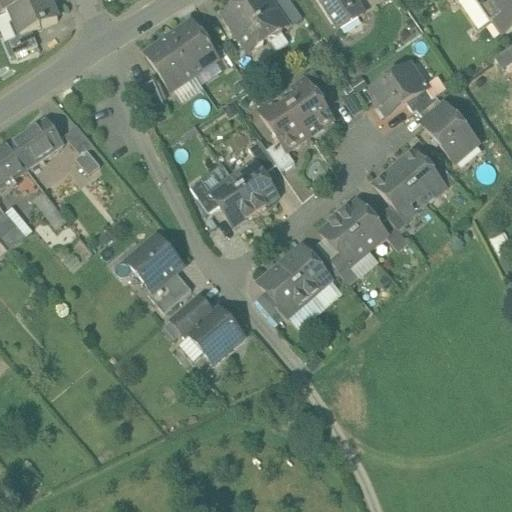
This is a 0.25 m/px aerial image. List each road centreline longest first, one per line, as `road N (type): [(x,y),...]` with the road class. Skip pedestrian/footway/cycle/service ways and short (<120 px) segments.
road 1 (residential): [(100,39),(187,236),(219,281)]
road 2 (residential): [(219,281),(302,375),(368,491)]
road 3 (residential): [(219,281),(398,136)]
road 4 (residential): [(100,39),(0,110)]
